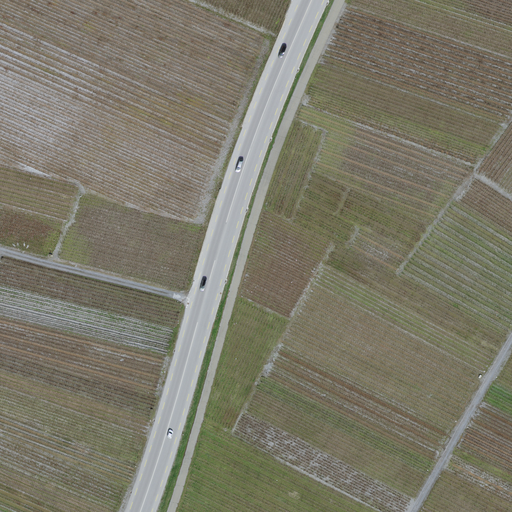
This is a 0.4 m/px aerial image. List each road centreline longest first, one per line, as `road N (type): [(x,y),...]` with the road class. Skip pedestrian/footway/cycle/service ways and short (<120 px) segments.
road 1 (track): [(340,0),(283,122),(168,511)]
road 2 (primary): [(311,0),(233,196),(140,511)]
road 3 (track): [(0,251),(204,299)]
road 4 (track): [(411,511),(511,337)]
